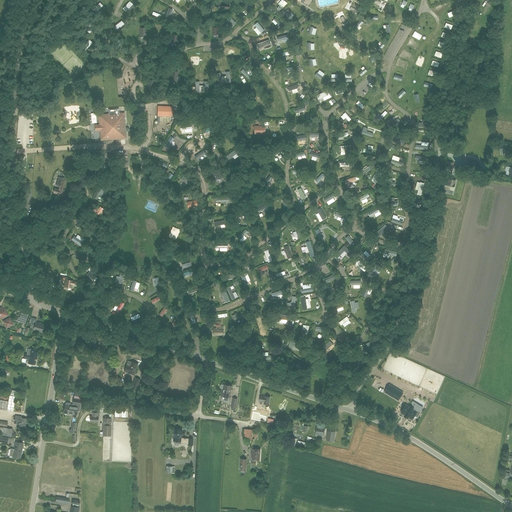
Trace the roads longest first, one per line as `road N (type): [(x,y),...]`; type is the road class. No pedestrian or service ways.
road 1 (unclassified): [(351,411),(400,314),(434,181),(442,91),(474,0)]
road 2 (unclassified): [(40,0),(20,46),(10,144),(29,300)]
road 3 (unclassified): [(351,411),(64,312)]
road 4 (unclassified): [(31,511),(64,312)]
road 5 (unclassified): [(511,506),(394,428),(351,411)]
